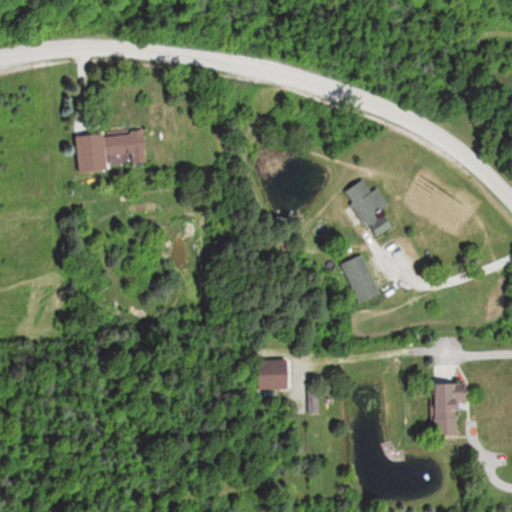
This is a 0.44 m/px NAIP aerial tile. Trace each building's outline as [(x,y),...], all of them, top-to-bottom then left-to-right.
[(133,163),(149,162),(146,129),(109,132),(111,154),(132,152),(133,163)] [(345,192),(374,239),(394,226),(383,209),(387,207),(369,178),(345,192)] [(341,265),(360,304),(381,294),(362,255),(341,265)] [(290,390),(290,361),(261,361),(261,390),(290,390)] [(459,436),(459,401),(469,401),(469,384),(437,384),(437,436),(459,436)]
